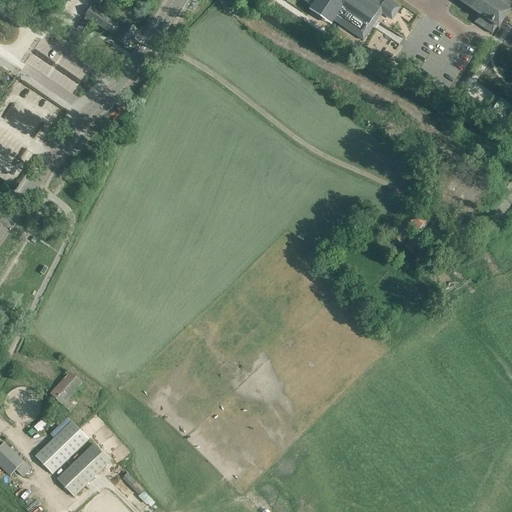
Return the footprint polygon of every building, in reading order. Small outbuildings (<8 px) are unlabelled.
[(303,0),(313,6),(312,7),(312,8),(322,15),(332,22),(333,21),(333,20),(347,30),(363,41),(374,26),(383,11),(387,13),(390,16),(392,12),(395,8),(388,3),(383,0),(379,0),(380,0),(379,2),(376,0),(303,0)] [(457,0),(480,15),(475,22),(492,34),(497,27),(498,28),(509,12),(508,11),(511,5),(511,2),(508,0),(457,0)] [(117,38),(116,40),(128,48),(139,32),(127,23),(123,29),(91,7),(85,16),(86,17),(75,33),(71,30),(68,35),(77,42),(91,20),(117,38)] [(418,67),(412,76),(429,87),(435,79),(418,67)] [(476,107),(479,103),(466,94),(464,98),(459,104),(472,113),(476,107)] [(511,106),(500,98),(488,117),(501,126),(511,109),(511,106)] [(472,180),(456,197),(463,203),(479,186),(472,180)] [(429,188),(422,198),(436,208),(443,198),(429,188)] [(414,237),(419,241),(433,223),(415,208),(407,217),(391,236),(401,244),(412,232),(416,235),(414,237)] [(442,213),(433,223),(419,241),(438,258),(462,229),(442,213)] [(488,231),(477,221),(471,229),(482,239),(488,231)] [(404,246),(412,254),(419,247),(411,239),(404,246)] [(457,266),(450,260),(444,269),(451,274),(457,266)] [(70,372),(57,386),(50,394),(70,412),(85,396),(77,389),(82,384),(70,372)] [(46,414),(34,427),(39,432),(51,419),(46,414)] [(72,422),(35,457),(52,475),(89,440),(72,422)] [(0,466),(10,476),(18,468),(25,475),(29,470),(31,471),(32,470),(24,462),(4,443),(0,447),(0,466)] [(93,445),(57,480),(74,497),(110,462),(93,445)] [(128,474),(124,478),(140,493),(144,489),(128,474)] [(143,492),(139,496),(147,505),(152,500),(143,492)]
